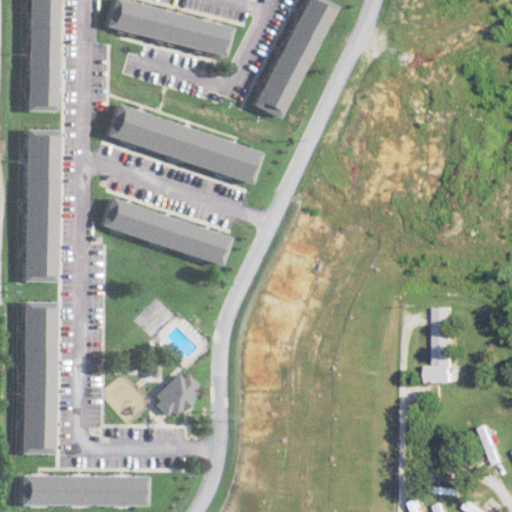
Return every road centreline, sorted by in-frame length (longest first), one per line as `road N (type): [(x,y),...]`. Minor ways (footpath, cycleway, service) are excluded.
road 1 (residential): [(379,0),(237,305),(224,362),(222,448),(200,511)]
road 2 (residential): [(404,511),(410,295)]
road 3 (residential): [(511,508),(485,480),(405,485)]
